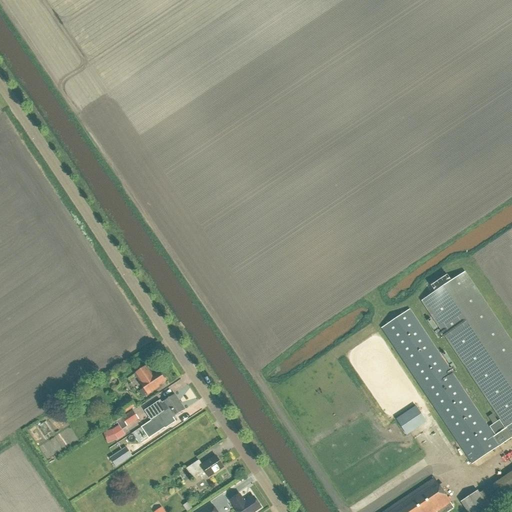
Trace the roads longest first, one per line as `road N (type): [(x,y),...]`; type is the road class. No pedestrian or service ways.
road 1 (unclassified): [(282,511),(0,86)]
road 2 (track): [(344,511),(255,371)]
